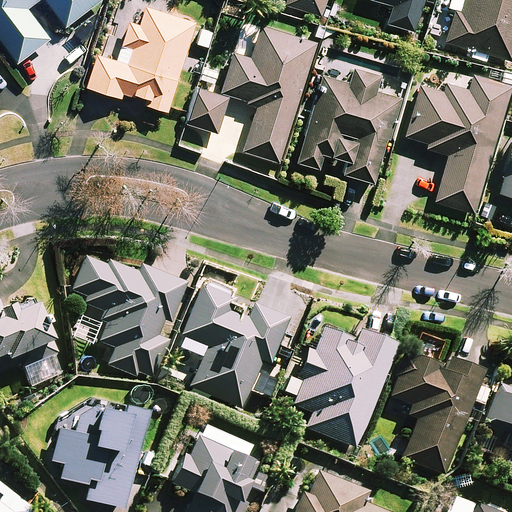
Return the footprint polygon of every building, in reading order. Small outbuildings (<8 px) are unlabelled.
[(0,0),(0,33),(18,58),(47,37),(25,6),(32,0),(43,0),(64,29),(103,0),(0,0)] [(288,0),(287,4),(321,16),(326,0),(288,0)] [(387,24),(409,31),(418,0),(375,0),(393,5),(387,24)] [(511,63),(511,57),(511,0),(456,0),(444,44),(511,63)] [(169,113),(196,24),(147,9),(130,65),(96,55),(86,88),(169,113)] [(320,40),(263,20),(249,60),(228,53),(215,90),(225,93),(256,104),(240,151),(277,164),(320,40)] [(208,51),(213,33),(199,29),(194,46),(208,51)] [(380,74),(350,65),(345,82),(322,75),(298,160),(319,166),(323,155),(346,162),(342,175),(373,184),(398,95),(375,88),(380,74)] [(508,84),(472,74),(465,98),(416,84),(398,146),(444,159),(433,199),(472,210),(508,84)] [(213,130),(225,93),(215,90),(200,85),(187,121),(213,130)] [(511,143),(510,142),(496,191),(511,195),(511,143)] [(105,267),(81,258),(68,292),(84,298),(82,306),(98,312),(103,328),(97,343),(112,349),(106,367),(135,377),(136,373),(152,379),(166,342),(155,338),(161,322),(168,325),(183,284),(139,268),(136,274),(106,263),(105,267)] [(226,298),(199,287),(179,338),(205,347),(189,388),(241,408),(259,362),(268,365),(285,319),(252,307),(248,317),(222,307),(226,298)] [(0,302),(0,372),(5,371),(2,363),(17,357),(29,388),(60,376),(33,304),(14,311),(1,305),(0,302)] [(395,346),(355,330),(351,340),(322,328),(312,353),(308,352),(296,380),(301,382),(291,406),(311,414),(305,430),(353,449),(395,346)] [(444,369),(404,354),(387,397),(411,406),(407,416),(416,420),(400,460),(441,476),(480,373),(447,360),(444,369)] [(511,391),(496,386),(481,426),(511,437),(511,444),(504,465),(511,468),(511,391)] [(119,417),(82,408),(75,435),(56,430),(48,463),(62,466),(58,481),(86,487),(83,502),(119,510),(142,416),(120,411),(119,417)] [(240,511),(241,511),(234,509),(254,464),(243,459),(248,447),(200,426),(186,457),(183,455),(170,484),(193,494),(184,511),(240,511)] [(270,477),(256,470),(248,488),(263,494),(270,477)] [(364,493),(315,472),(306,494),(301,492),(292,511),(378,511),(359,504),(364,493)] [(0,511),(29,511),(30,511),(0,488),(0,511)] [(494,511),(453,495),(446,511),(494,511)]
